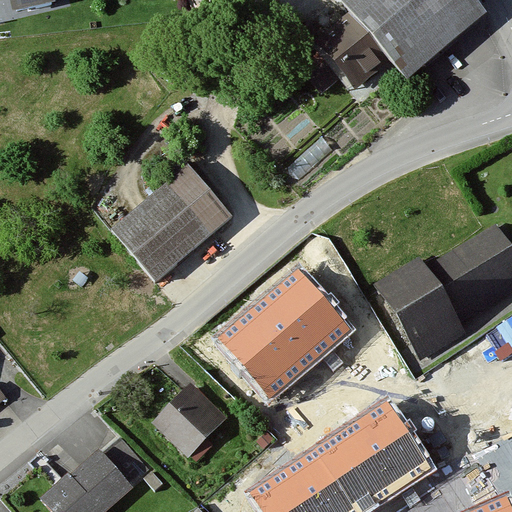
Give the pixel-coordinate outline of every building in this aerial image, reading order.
[(53,0),(1,0),(6,17),(55,5),(53,0)] [(481,15),(468,0),(325,0),(339,16),(289,59),(321,96),(340,80),(353,95),(385,67),(400,85),(481,15)] [(184,169),(106,233),(150,286),(228,222),(184,169)] [(511,252),(490,217),(372,291),(418,365),(463,337),(457,327),(511,292),(511,252)] [(299,269),(218,340),(271,400),(351,329),(299,269)] [(511,338),(511,318),(503,325),(511,338)] [(224,420),(189,386),(149,426),(184,460),(224,420)] [(387,402),(249,492),(262,511),(364,511),(431,468),(387,402)] [(119,435),(39,505),(45,511),(103,511),(150,471),(119,435)] [(511,511),(511,507),(507,496),(469,511),(511,511)]
